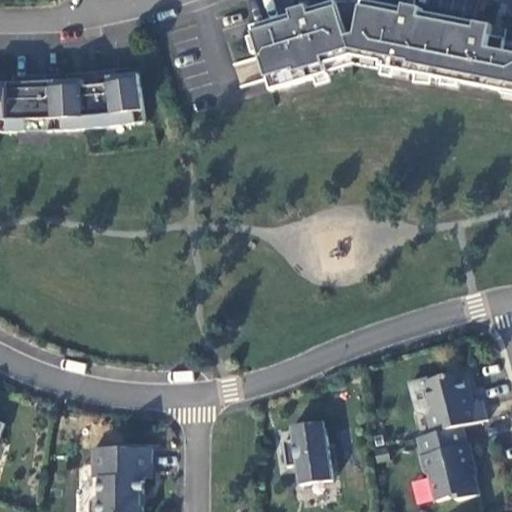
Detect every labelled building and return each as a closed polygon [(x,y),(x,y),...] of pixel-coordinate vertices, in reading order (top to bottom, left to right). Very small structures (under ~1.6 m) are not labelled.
[(393,16),(353,8),(345,43),(336,44),(342,64),(370,69),(369,75),(490,98),(491,93),(506,96),(505,101),(511,102),(511,62),(491,59),(494,45),(480,43),(482,33),(411,19),(411,15),(394,12),(393,16)] [(281,22),(242,34),(262,99),(318,82),(315,72),(342,64),(336,44),(325,9),(298,17),(298,14),(280,19),(281,22)] [(84,80),(48,83),(49,133),(96,129),(146,124),(141,75),(108,78),(109,87),(84,89),(84,80)] [(48,83),(0,84),(0,133),(49,133),(48,83)] [(437,383),(415,389),(422,414),(417,423),(422,442),(452,434),(477,427),(472,408),(463,410),(455,381),(437,386),(437,383)] [(314,430),(281,434),(283,448),(272,449),(275,475),(287,474),(289,493),(322,489),(314,430)] [(457,452),(452,434),(422,442),(407,445),(412,463),(409,464),(413,481),(418,484),(425,509),(442,505),(446,509),(469,503),(461,472),(464,472),(458,451),(457,452)] [(142,455),(82,455),(82,486),(89,486),(89,504),(84,504),(80,509),(79,511),(131,511),(131,502),(134,502),(134,486),(141,486),(142,455)]
